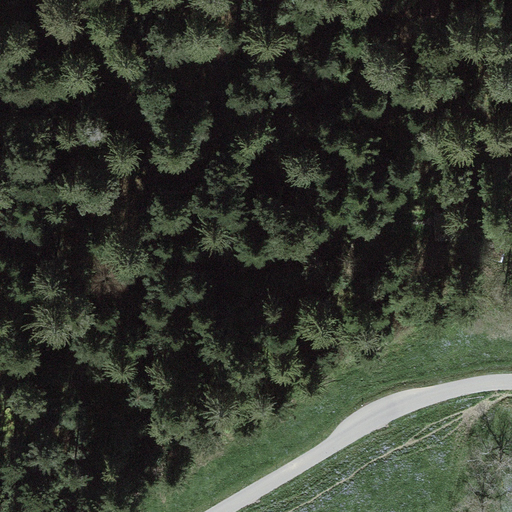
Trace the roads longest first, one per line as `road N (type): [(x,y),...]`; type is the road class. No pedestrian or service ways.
road 1 (unclassified): [(219,511),(383,415),(436,394),(511,381)]
road 2 (track): [(511,182),(476,146),(413,50),(361,0)]
